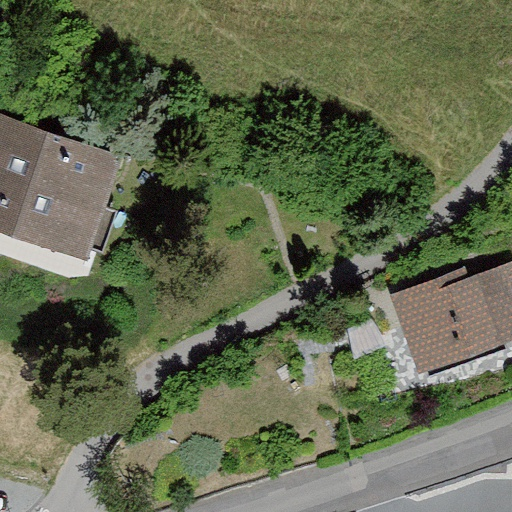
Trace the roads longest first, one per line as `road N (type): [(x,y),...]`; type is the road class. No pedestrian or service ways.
road 1 (residential): [(511,146),(448,213),(170,364),(128,397),(78,468),(65,511)]
road 2 (residential): [(229,511),(391,466),(511,419)]
